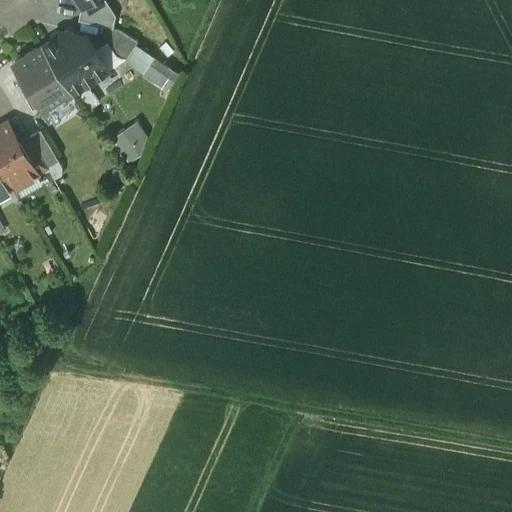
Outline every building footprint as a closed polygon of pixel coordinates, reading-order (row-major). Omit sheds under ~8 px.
[(75,0),(81,8),(115,16),(115,15),(105,0),(75,0)] [(115,16),(81,8),(78,20),(105,26),(113,27),(115,16)] [(113,27),(105,26),(103,38),(117,58),(125,59),(138,41),(120,29),(113,27)] [(83,36),(69,33),(67,29),(64,32),(58,31),(53,34),(52,39),(42,46),(72,94),(110,70),(86,33),(83,36)] [(42,46),(14,63),(25,80),(22,81),(29,92),(31,90),(45,111),(49,109),(50,110),(51,109),(50,108),(64,99),(64,100),(66,99),(65,98),(72,94),(42,46)] [(151,57),(142,75),(165,87),(174,69),(151,57)] [(110,135),(128,159),(153,141),(135,117),(110,135)] [(7,121),(0,125),(0,165),(12,187),(23,181),(21,178),(33,170),(35,174),(37,173),(19,142),(7,121)] [(58,160),(40,130),(29,136),(47,167),(58,160)] [(29,136),(19,142),(37,173),(47,167),(29,136)] [(0,165),(0,194),(12,187),(0,165)]
